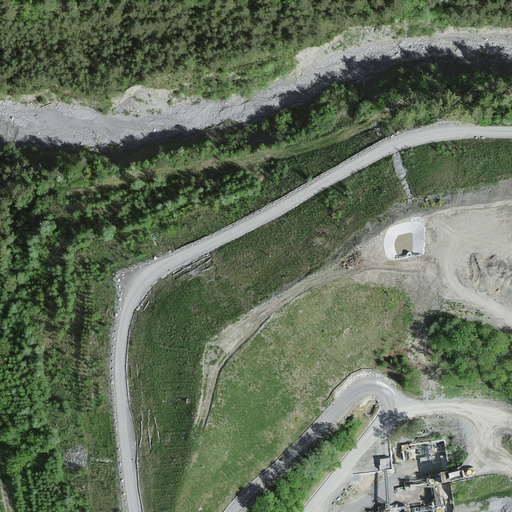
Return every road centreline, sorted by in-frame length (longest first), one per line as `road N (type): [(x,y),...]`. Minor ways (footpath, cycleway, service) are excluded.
road 1 (track): [(131,511),(120,340),(133,292),(157,269),(376,159),(511,135)]
road 2 (track): [(390,408),(384,393),(365,385),(345,389),(226,511)]
road 3 (track): [(311,511),(390,408)]
